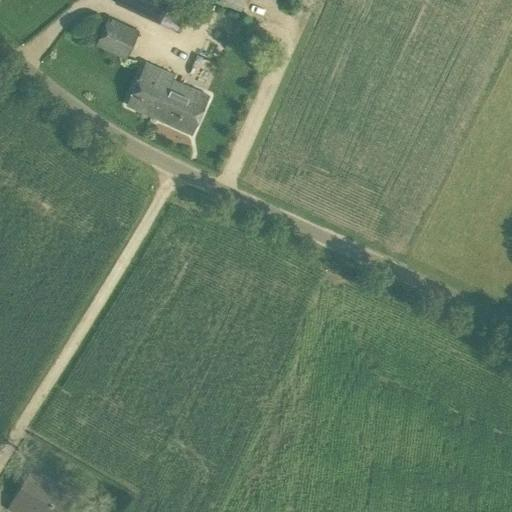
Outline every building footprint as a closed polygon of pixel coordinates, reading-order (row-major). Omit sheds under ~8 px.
[(159,25),(170,0),(116,0),(114,4),(159,25)] [(244,0),(219,0),(218,3),(240,12),(244,0)] [(127,60),(140,31),(108,17),(95,46),(127,60)] [(146,61),(126,104),(153,117),(190,133),(208,95),(171,78),(173,73),(146,61)] [(40,511),(64,511),(71,500),(59,493),(63,487),(31,467),(7,506),(16,511),(36,511),(37,510),(40,511)]
